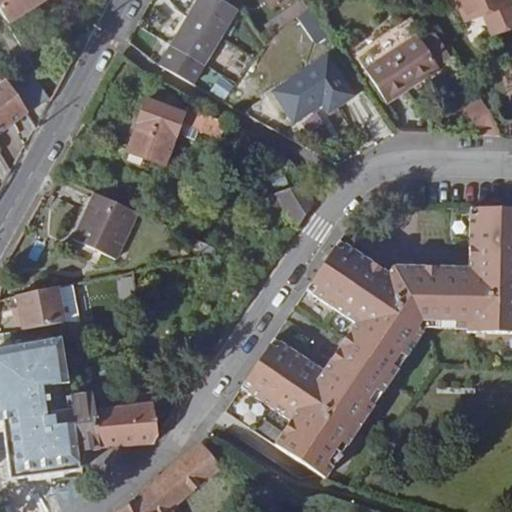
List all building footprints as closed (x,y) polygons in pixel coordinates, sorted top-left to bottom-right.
[(7,25),(47,0),(0,0),(0,12),(3,17),(7,25)] [(204,66),(236,12),(216,0),(198,0),(171,46),(204,66)] [(511,24),(511,10),(507,0),(457,0),(466,19),(479,14),(486,17),(493,33),(511,24)] [(295,18),(307,10),(301,2),(264,27),(271,36),(295,18)] [(327,36),(309,9),(307,10),(295,18),(315,45),(327,36)] [(450,58),(434,33),(421,42),(438,66),(450,58)] [(386,104),(439,69),(438,66),(421,42),(417,36),(364,71),(386,104)] [(204,66),(171,46),(159,66),(192,85),(204,66)] [(328,113),(353,96),(327,57),(274,92),(294,123),(323,103),(328,113)] [(33,74),(19,84),(36,108),(50,99),(33,74)] [(232,101),(238,83),(217,76),(212,94),(232,101)] [(0,133),(27,114),(5,82),(3,84),(0,77),(0,133)] [(168,156),(180,123),(220,139),(226,123),(185,107),(182,114),(146,101),(130,145),(168,156)] [(503,136),(482,105),(468,114),(481,134),(503,136)] [(168,156),(130,145),(127,153),(164,167),(168,156)] [(313,203),(305,184),(273,195),(298,228),(313,203)] [(114,259),(136,213),(95,194),(74,240),(114,259)] [(511,210),(470,209),(468,268),(393,267),(388,275),(338,241),(306,291),(355,324),(323,372),(274,339),(241,388),(290,421),(275,445),(319,475),(422,321),(467,322),(466,329),(466,332),(511,333),(511,210)] [(215,255),(214,248),(204,243),(204,257),(215,255)] [(60,325),(53,288),(14,296),(12,297),(16,317),(10,318),(13,333),(60,325)] [(325,479),(426,328),(466,329),(467,322),(422,321),(319,475),(325,479)] [(62,339),(60,325),(13,333),(15,348),(24,346),(55,340),(60,379),(44,382),(51,424),(56,455),(79,451),(72,397),(62,339)] [(93,339),(92,325),(60,325),(62,339),(93,339)] [(93,410),(91,394),(72,397),(79,451),(98,449),(93,410)] [(152,403),(151,395),(134,397),(135,405),(152,403)] [(157,435),(153,403),(152,403),(135,405),(93,410),(98,449),(153,445),(158,437),(157,435)] [(56,455),(51,424),(0,431),(0,444),(3,462),(56,455)] [(230,457),(209,436),(208,436),(200,447),(218,469),(230,457)] [(170,511),(169,509),(218,469),(200,447),(195,455),(181,460),(141,494),(143,501),(122,511),(170,511)]
